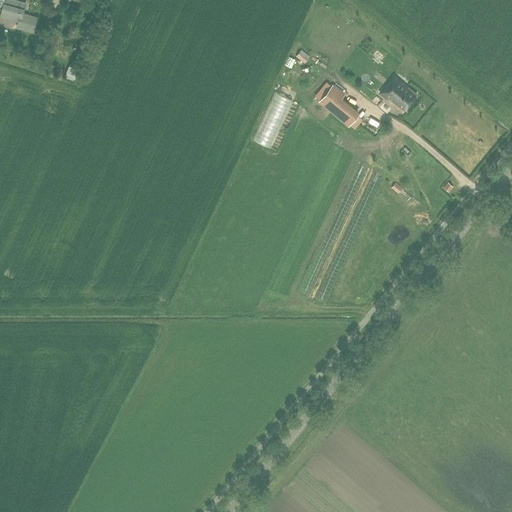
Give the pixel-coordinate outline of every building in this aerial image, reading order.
[(38,17),(34,15),(24,12),(27,1),(22,0),(5,0),(1,18),(17,22),(16,28),(34,33),(38,17)] [(55,16),(67,20),(69,15),(62,12),(57,11),(55,16)] [(370,69),(372,72),(376,67),(361,54),(349,67),(362,78),(370,69)] [(385,86),(380,93),(403,111),(417,94),(394,76),(389,82),(391,84),(387,88),(385,86)] [(349,125),(358,114),(340,100),(344,95),(333,86),(320,101),(349,125)] [(299,110),(305,101),(300,97),(293,106),(299,110)] [(412,124),(419,130),(426,122),(419,116),(412,124)]
